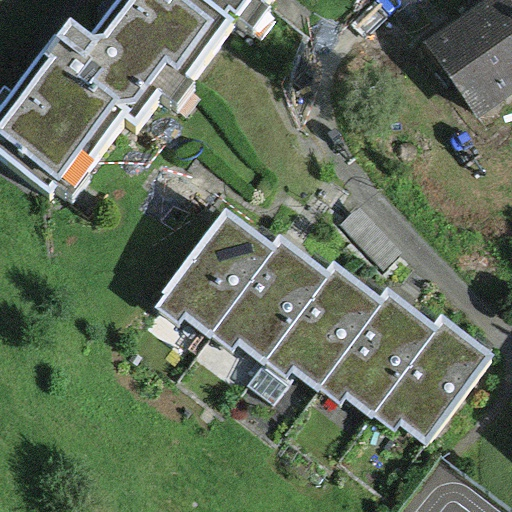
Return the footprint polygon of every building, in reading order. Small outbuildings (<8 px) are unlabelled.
[(218,0),(214,6),(291,67),(343,0),(218,0)] [(511,5),(511,4),(439,50),(483,120),(511,101),(511,5)] [(133,55),(40,174),(112,230),(179,144),(199,160),(241,107),(253,116),(291,67),(214,6),(159,75),(133,55)] [(232,234),(159,323),(179,339),(190,326),(213,345),(275,269),(232,234)] [(275,269),(213,345),(238,365),(246,355),(269,373),(331,296),(284,258),(275,269)] [(331,296),(269,373),(293,392),(300,382),(322,400),(385,321),(340,285),(331,296)] [(392,313),(385,321),(322,400),(342,416),(350,407),(372,426),(436,348),(392,313)] [(445,336),(436,348),(372,426),(392,442),(401,431),(426,452),(490,373),(445,336)]
